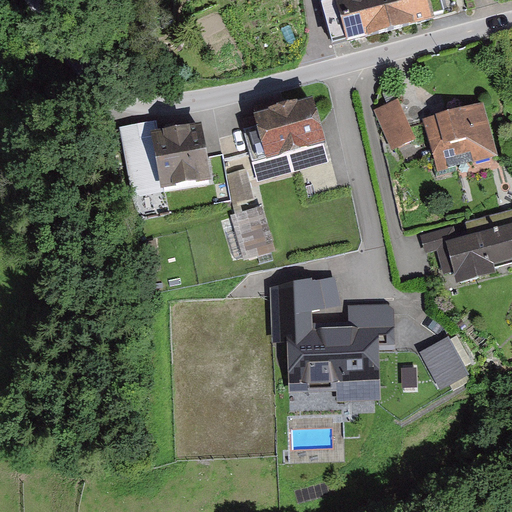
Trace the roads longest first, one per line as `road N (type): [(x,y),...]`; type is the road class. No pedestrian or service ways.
road 1 (residential): [(511,21),(189,107),(129,102)]
road 2 (track): [(129,102),(88,76),(37,0)]
